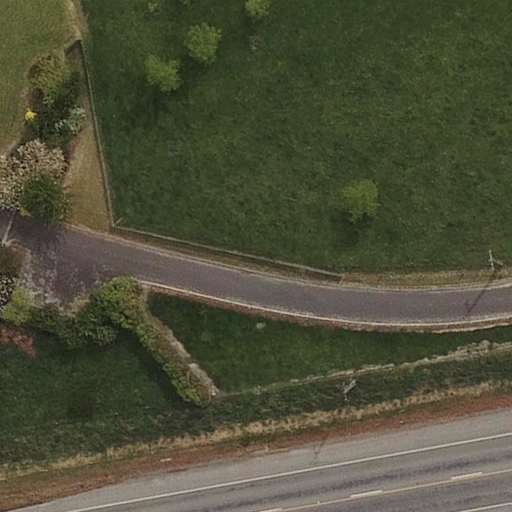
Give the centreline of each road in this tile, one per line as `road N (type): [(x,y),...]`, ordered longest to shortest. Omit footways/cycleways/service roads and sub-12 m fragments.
road 1 (unknown): [(511,298),(247,325),(107,292),(0,278)]
road 2 (primary): [(511,468),(268,511)]
